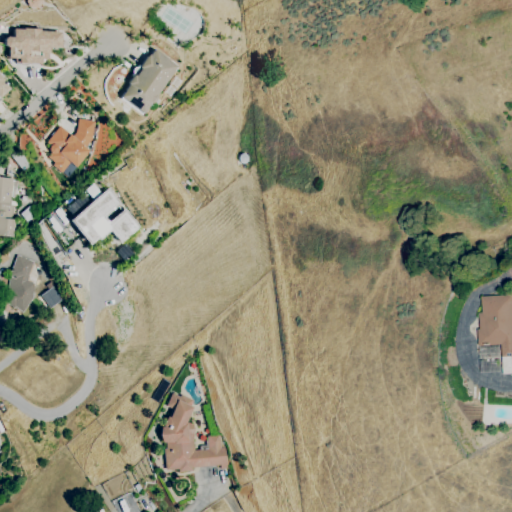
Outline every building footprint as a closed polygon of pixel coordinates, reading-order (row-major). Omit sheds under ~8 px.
[(33,11),(41,1),(40,0),(24,0),(23,2),(33,11)] [(2,44),(3,39),(6,36),(12,37),(13,29),(23,30),(23,28),(40,29),(39,31),(60,32),(59,48),(48,48),(47,59),(41,59),(41,64),(29,63),(28,64),(17,63),(17,62),(15,62),(15,58),(7,58),(8,47),(5,47),(2,44)] [(154,49),(178,67),(143,114),(119,97),(128,85),(127,83),(133,75),(135,76),(140,69),(138,68),(148,54),(150,56),(154,49)] [(0,76),(3,80),(2,81),(9,89),(0,96),(0,98),(1,100),(0,100),(0,76)] [(51,153),(49,153),(48,149),(49,145),(45,143),(46,142),(59,126),(72,137),(76,132),(79,119),(96,121),(93,140),(86,148),(88,151),(75,167),(69,162),(61,173),(51,165),(54,162),(47,157),(51,153)] [(0,177),(13,179),(10,205),(14,205),(12,219),(14,220),(13,227),(12,227),(11,237),(0,235),(0,177)] [(125,209),(140,227),(119,243),(109,231),(98,241),(96,238),(87,245),(67,220),(108,188),(121,204),(104,217),(108,222),(125,209)] [(9,274),(17,255),(34,262),(27,280),(34,283),(33,298),(22,313),(14,307),(13,309),(0,299),(8,288),(9,274)] [(38,296),(48,309),(60,300),(51,287),(38,296)] [(511,357),(501,357),(501,344),(478,345),(477,328),(480,328),(479,312),(482,312),(481,296),(511,294),(511,357)] [(208,449),(207,436),(221,435),(222,448),(226,447),(228,465),(191,468),(191,471),(178,472),(177,469),(164,470),(162,442),(161,443),(160,426),(163,426),(161,426),(166,416),(168,418),(172,409),(165,406),(171,393),(179,397),(180,394),(193,401),(190,406),(192,407),(184,423),(186,423),(187,443),(193,442),(194,450),(208,449)]
